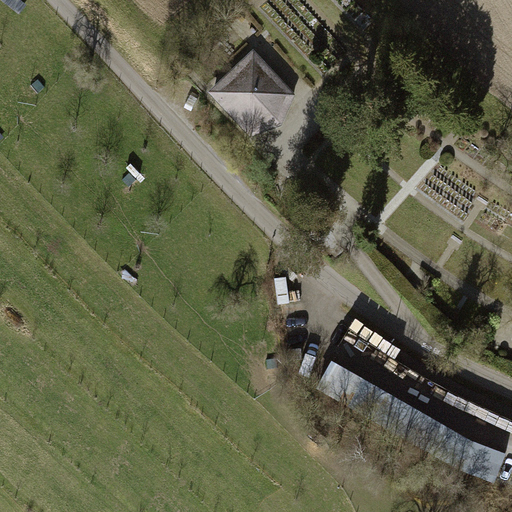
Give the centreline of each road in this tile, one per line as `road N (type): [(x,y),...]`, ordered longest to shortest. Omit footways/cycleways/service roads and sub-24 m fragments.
road 1 (unclassified): [(60,0),(339,286)]
road 2 (residential): [(339,286),(417,344),(511,388)]
